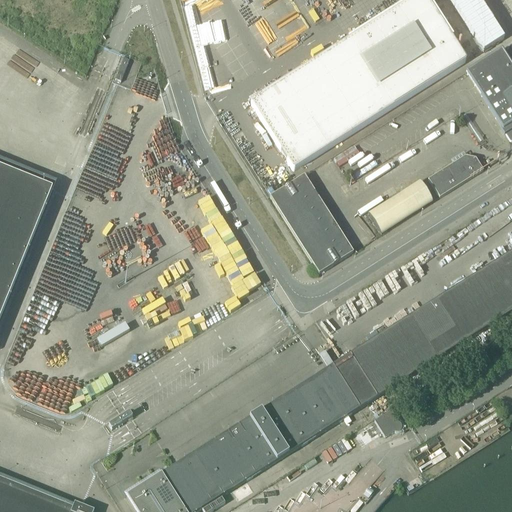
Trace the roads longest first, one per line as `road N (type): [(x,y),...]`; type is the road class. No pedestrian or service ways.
road 1 (unknown): [(125,173),(187,225),(208,260),(208,291),(189,307),(46,357)]
road 2 (unclassified): [(290,289),(191,129),(152,0)]
road 3 (unclassified): [(290,289),(324,294),(511,173)]
road 4 (unknown): [(125,173),(46,357)]
road 5 (unknown): [(503,158),(447,147),(347,208)]
